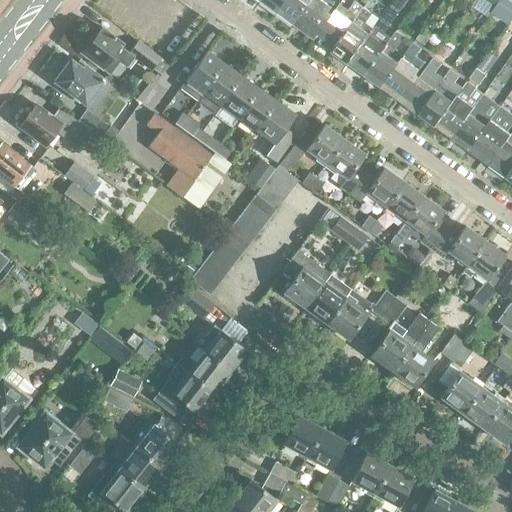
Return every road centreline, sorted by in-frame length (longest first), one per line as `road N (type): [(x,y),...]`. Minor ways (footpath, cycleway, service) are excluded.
road 1 (residential): [(177,511),(296,362),(511,489)]
road 2 (residential): [(511,223),(204,0)]
